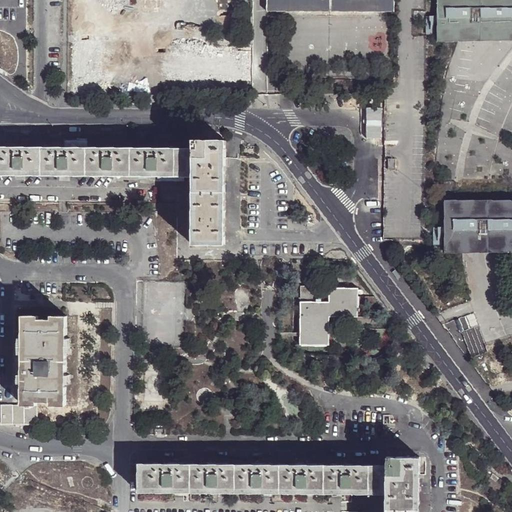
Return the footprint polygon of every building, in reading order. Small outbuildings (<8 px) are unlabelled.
[(72,0),(73,32),(114,32),(114,0),(72,0)] [(394,12),(393,0),(266,0),(267,11),(276,10),(385,12),(394,12)] [(511,0),(435,0),(436,39),(511,38),(511,0)] [(83,96),(101,96),(101,41),(73,41),(72,97),(83,96)] [(250,50),(177,50),(177,80),(250,81),(250,50)] [(192,146),(192,175),(191,243),(224,244),(225,140),(192,139),(192,146)] [(0,173),(183,175),(192,175),(192,146),(183,146),(0,145),(0,173)] [(511,203),(442,205),(443,252),(511,250),(511,203)] [(316,286),(314,302),(321,302),(323,286),(316,286)] [(321,302),(314,302),(301,301),(300,344),(328,344),(329,316),(357,316),(358,288),(329,288),(329,302),(321,302)] [(37,401),(51,401),(51,404),(66,405),(66,374),(67,316),(52,315),(52,319),(38,319),(38,315),(23,315),(23,387),(23,404),(1,404),(0,424),(37,424),(37,404),(37,401)] [(421,511),(422,457),(389,457),(389,465),(389,494),(388,511),(421,511)] [(389,494),(389,465),(140,463),(140,491),(389,494)]
